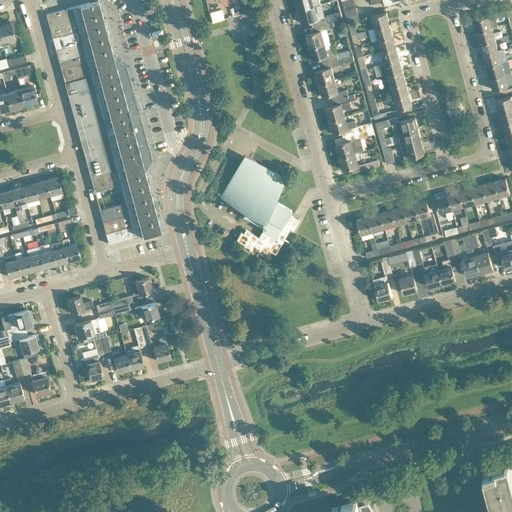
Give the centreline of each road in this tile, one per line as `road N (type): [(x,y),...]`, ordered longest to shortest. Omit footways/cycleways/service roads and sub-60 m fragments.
road 1 (residential): [(330,200),(273,0)]
road 2 (residential): [(447,167),(489,155),(446,4)]
road 3 (residential): [(447,167),(408,32),(413,12),(446,4)]
road 4 (tertiary): [(339,465),(511,417)]
road 5 (residential): [(218,366),(365,324)]
road 6 (residential): [(365,324),(511,283)]
road 7 (residential): [(77,404),(218,366)]
road 8 (tertiary): [(200,128),(170,0)]
road 9 (residential): [(365,324),(330,200)]
road 10 (tertiary): [(200,128),(171,194),(186,247)]
road 11 (tertiary): [(218,366),(186,247)]
road 12 (residential): [(77,404),(42,287)]
road 13 (tertiary): [(186,247),(180,203),(200,128)]
road 14 (residential): [(330,200),(447,167)]
road 15 (residential): [(105,270),(73,154)]
